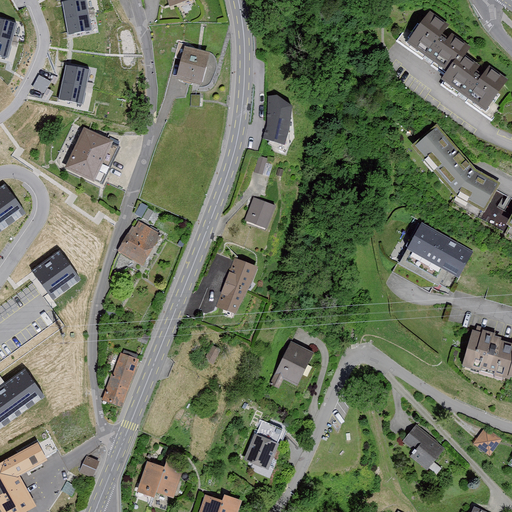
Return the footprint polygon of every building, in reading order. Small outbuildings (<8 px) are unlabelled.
[(80,0),(67,2),(70,17),(88,14),(86,0),(80,0)] [(192,0),(164,0),(167,8),(193,0),(192,0)] [(70,17),(72,32),(91,29),(88,14),(70,17)] [(429,17),(404,47),(483,113),(508,82),(429,17)] [(0,19),(0,36),(14,40),(18,24),(0,19)] [(0,36),(0,54),(10,57),(14,40),(0,36)] [(204,57),(181,49),(171,79),(194,87),(204,57)] [(71,66),(67,83),(86,87),(89,70),(71,66)] [(67,83),(64,100),(82,104),(86,87),(67,83)] [(285,109),(270,98),(261,99),(263,125),(257,139),(276,148),(282,132),(285,109)] [(107,143),(75,129),(58,168),(90,182),(107,143)] [(432,129),(406,150),(448,198),(478,214),(494,185),(467,170),(432,129)] [(5,184),(0,187),(0,232),(27,213),(5,184)] [(270,206),(249,198),(240,222),(261,230),(270,206)] [(511,207),(500,227),(511,234),(511,207)] [(127,235),(152,250),(162,234),(139,220),(135,227),(133,226),(127,235)] [(416,225),(401,252),(454,280),(469,252),(416,225)] [(118,251),(142,266),(152,250),(127,235),(118,251)] [(60,253),(33,272),(53,300),(80,281),(60,253)] [(251,268),(232,260),(213,308),(232,315),(251,268)] [(511,342),(469,332),(461,366),(511,377),(511,342)] [(307,353),(286,343),(271,375),(292,385),(307,353)] [(135,360),(117,353),(100,402),(118,408),(135,360)] [(24,369),(0,385),(0,428),(44,396),(24,369)] [(405,457),(422,471),(441,448),(413,426),(399,442),(410,451),(405,457)] [(481,430),(469,446),(486,458),(498,442),(481,430)] [(274,444),(252,435),(242,459),(264,469),(274,444)] [(37,442),(0,462),(0,509),(1,511),(28,511),(38,506),(20,476),(48,460),(37,442)] [(100,462),(87,456),(79,472),(93,478),(100,462)] [(159,469),(143,464),(134,491),(166,502),(177,467),(161,462),(159,469)] [(217,502),(200,497),(195,511),(236,511),(239,504),(218,497),(217,502)]
